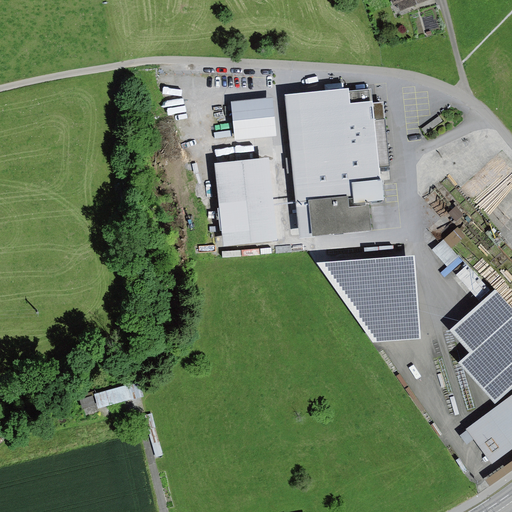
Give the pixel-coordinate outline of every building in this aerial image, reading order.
[(417,5),(414,0),(391,0),(394,7),(397,5),(400,12),(417,5)] [(347,90),(288,95),(301,238),(371,232),(369,206),(381,205),(372,104),(348,106),(347,90)] [(274,100),(232,102),(235,139),(276,136),(274,100)] [(265,161),(215,166),(223,247),(274,241),(265,161)] [(458,229),(432,253),(446,269),(442,272),(449,279),(465,264),(458,257),(472,244),(458,229)] [(414,257),(316,264),(372,344),(420,341),(414,257)] [(455,279),(479,303),(492,290),(468,266),(455,279)] [(511,310),(495,291),(448,332),(467,353),(456,363),(493,404),(511,387),(511,310)] [(132,384),(95,394),(99,409),(136,399),(132,384)] [(95,405),(92,396),(80,400),(84,409),(95,405)] [(511,450),(511,397),(496,409),(465,431),(489,466),(511,450)]
